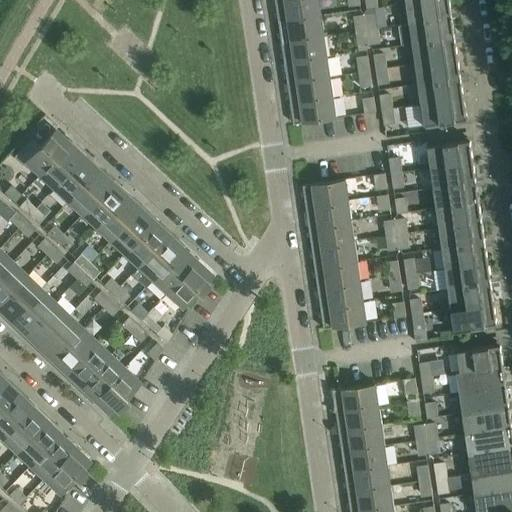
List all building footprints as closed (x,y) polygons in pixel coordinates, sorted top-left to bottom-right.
[(319,0),(288,0),(276,2),(279,22),(322,16),(319,0)] [(377,0),(366,0),(368,9),(379,7),(377,0)] [(450,0),(428,0),(407,3),(410,23),(453,17),(450,0)] [(377,15),(366,17),(368,30),(379,28),(377,15)] [(322,16),(279,22),(282,42),(325,36),(322,16)] [(355,19),(356,31),(368,30),(366,17),(355,19)] [(410,23),(400,25),(403,45),(413,43),(456,37),(453,17),(410,23)] [(379,28),(368,30),(369,42),(380,41),(379,28)] [(368,30),(356,31),(358,44),(369,42),(368,30)] [(325,36),(282,42),(285,62),(328,56),(325,36)] [(456,37),(413,43),(416,64),(459,57),(456,37)] [(375,57),(377,69),(388,68),(386,55),(375,57)] [(328,56),(285,62),(288,83),(331,76),(328,56)] [(459,57),(416,64),(419,84),(462,77),(459,57)] [(357,59),(359,72),(371,70),(369,58),(357,59)] [(388,68),(377,69),(378,82),(390,80),(388,68)] [(371,70),(359,72),(361,85),(372,83),(371,70)] [(331,76),(288,83),(291,103),(334,96),(331,76)] [(462,77),(419,84),(422,104),(465,98),(462,77)] [(334,96),(291,103),(295,124),(337,118),(334,96)] [(381,97),(383,110),(394,108),(392,96),(381,97)] [(465,98),(422,104),(425,125),(468,119),(465,98)] [(363,101),(365,113),(377,112),(375,99),(363,101)] [(394,108),(383,110),(384,123),(396,121),(394,108)] [(26,161),(40,174),(69,143),(54,130),(40,145),(31,137),(14,156),(22,165),(26,161)] [(471,140),(429,146),(428,146),(431,167),(474,161),(471,140)] [(69,143),(40,174),(54,187),(86,154),(78,146),(75,149),(69,143)] [(86,154),(54,187),(69,200),(97,169),(91,164),(94,161),(86,154)] [(401,159),(390,160),(392,173),(403,171),(401,159)] [(474,161),(431,167),(434,187),(477,181),(474,161)] [(97,169),(69,200),(83,213),(114,180),(106,172),(103,175),(97,169)] [(403,171),(392,173),(394,186),(405,184),(403,171)] [(386,173),(374,175),(376,187),(388,185),(386,173)] [(304,185),(307,206),(349,200),(346,179),(319,183),(304,185)] [(114,180),(83,213),(97,226),(125,196),(119,190),(122,187),(114,180)] [(477,181),(434,187),(437,208),(480,201),(477,181)] [(11,185),(4,193),(14,202),(21,195),(11,185)] [(389,194),(378,196),(379,208),(391,207),(389,194)] [(125,196),(97,226),(111,239),(142,206),(134,198),(131,201),(125,196)] [(19,207),(28,215),(35,208),(26,199),(19,207)] [(407,199),(396,201),(398,214),(409,212),(407,199)] [(349,200),(307,206),(310,226),(352,220),(349,200)] [(480,201),(437,208),(440,228),(483,222),(480,201)] [(142,206),(111,239),(125,253),(154,222),(147,216),(150,213),(142,206)] [(35,208),(28,215),(38,224),(45,217),(35,208)] [(8,220),(18,228),(25,221),(15,212),(8,220)] [(352,220),(310,226),(313,247),(355,240),(352,220)] [(407,220),(396,221),(398,234),(409,232),(407,220)] [(25,221),(18,228),(27,237),(34,230),(25,221)] [(385,223),(387,236),(398,234),(396,221),(385,223)] [(154,222),(125,253),(139,266),(170,232),(162,225),(160,227),(154,222)] [(483,222),(440,228),(443,248),(486,242),(483,222)] [(47,233),(56,242),(63,234),(54,225),(47,233)] [(170,232),(139,266),(153,279),(182,248),(176,242),(178,240),(170,232)] [(409,232),(398,234),(400,247),(411,245),(409,232)] [(63,234),(56,242),(66,250),(73,243),(63,234)] [(398,234),(387,236),(389,248),(400,247),(398,234)] [(36,246),(46,254),(53,247),(43,238),(36,246)] [(355,240),(313,247),(316,267),(358,260),(355,240)] [(486,242),(443,248),(446,268),(489,262),(486,242)] [(53,247),(46,254),(55,263),(63,256),(53,247)] [(182,248),(153,279),(167,292),(196,261),(182,248)] [(0,250),(0,275),(12,263),(0,250)] [(81,254),(73,262),(83,270),(90,263),(81,254)] [(358,260),(316,267),(319,287),(361,281),(358,260)] [(405,261),(407,274),(418,272),(416,260),(405,261)] [(196,261),(167,292),(182,306),(196,291),(199,293),(208,283),(205,281),(211,275),(196,261)] [(83,270),(73,262),(66,269),(76,278),(83,270)] [(388,264),(390,277),(401,275),(399,262),(388,264)] [(489,262),(446,268),(449,288),(492,282),(489,262)] [(12,263),(0,275),(0,303),(26,276),(12,263)] [(90,263),(83,270),(92,279),(100,272),(90,263)] [(83,270),(76,278),(85,287),(92,279),(83,270)] [(418,272),(407,274),(409,287),(420,285),(418,272)] [(401,275),(390,277),(391,289),(403,288),(401,275)] [(26,276),(0,303),(0,308),(3,312),(1,315),(9,322),(40,289),(26,276)] [(103,285),(113,294),(120,286),(110,278),(103,285)] [(361,281),(319,287),(322,307),(364,301),(361,281)] [(492,282),(449,288),(452,308),(495,302),(492,282)] [(120,286),(113,294),(122,303),(129,295),(120,286)] [(40,289),(9,322),(17,330),(19,327),(25,333),(54,302),(40,289)] [(93,298),(102,307),(109,299),(100,290),(93,298)] [(109,299),(102,307),(112,316),(119,308),(109,299)] [(411,302),(413,314),(424,313),(422,300),(411,302)] [(364,301),(322,307),(325,328),(367,322),(364,301)] [(54,302),(25,333),(31,339),(29,341),(37,349),(68,316),(54,302)] [(495,302),(452,308),(455,330),(498,323),(495,302)] [(137,303),(130,310),(141,320),(148,313),(137,303)] [(394,305),(396,318),(407,316),(405,304),(394,305)] [(424,313),(413,314),(415,327),(426,325),(424,313)] [(68,316),(37,349),(44,356),(47,354),(53,359),(82,329),(68,316)] [(121,324),(131,333),(138,326),(128,317),(121,324)] [(166,343),(172,334),(163,325),(156,333),(166,343)] [(138,326),(131,333),(140,342),(147,334),(138,326)] [(82,329),(53,359),(67,373),(96,342),(82,329)] [(96,342),(67,373),(81,386),(110,355),(96,342)] [(146,353),(154,361),(162,349),(156,343),(146,353)] [(501,344),(459,351),(458,351),(461,370),(462,372),(504,365),(501,344)] [(110,355),(81,386),(95,399),(124,369),(110,355)] [(432,363),(420,365),(422,378),(433,376),(432,363)] [(457,371),(461,393),(507,386),(504,365),(462,372),(461,370),(457,371)] [(124,369),(95,399),(109,413),(115,407),(118,410),(127,400),(124,397),(138,383),(124,369)] [(433,376),(422,378),(424,390),(435,389),(433,376)] [(416,377),(405,379),(406,392),(418,390),(416,377)] [(4,381),(0,385),(0,412),(20,391),(13,384),(10,387),(4,381)] [(334,390),(337,411),(380,404),(376,383),(349,387),(334,390)] [(507,386),(461,393),(464,413),(510,406),(507,386)] [(20,391),(0,412),(0,435),(3,438),(32,407),(26,402),(28,399),(20,391)] [(419,399),(408,400),(410,413),(421,411),(419,399)] [(380,404),(337,411),(340,431),(383,425),(380,404)] [(438,404),(426,405),(428,418),(439,416),(438,404)] [(511,417),(510,406),(464,413),(467,433),(511,426),(511,417)] [(32,407),(3,438),(17,451),(48,418),(41,410),(38,413),(32,407)] [(48,418),(17,451),(31,464),(60,434),(54,428),(56,426),(48,418)] [(437,424),(426,426),(428,439),(439,437),(437,424)] [(383,425),(340,431),(343,451),(386,445),(383,425)] [(415,428),(417,440),(428,439),(426,426),(415,428)] [(511,426),(467,433),(470,453),(511,446),(511,426)] [(60,434),(31,464),(45,478),(74,447),(60,434)] [(439,437),(428,439),(430,451),(441,450),(439,437)] [(428,439),(417,440),(419,453),(430,451),(428,439)] [(386,445),(343,451),(346,471),(389,465),(386,445)] [(511,446),(470,453),(473,473),(511,467),(511,446)] [(74,447),(45,478),(59,492),(74,477),(76,479),(86,470),(83,467),(88,461),(74,447)] [(435,466),(437,479),(448,477),(446,464),(435,466)] [(389,465),(346,471),(349,491),(392,485),(389,465)] [(418,468),(420,481),(431,479),(429,467),(418,468)] [(511,467),(473,473),(476,493),(511,488),(511,467)] [(448,477),(437,479),(439,491),(450,489),(448,477)] [(431,479),(420,481),(422,494),(433,492),(431,479)] [(392,485),(349,491),(352,511),(395,505),(392,485)] [(15,488),(8,495),(19,505),(26,497),(15,488)] [(511,488),(476,493),(478,511),(488,511),(511,508),(511,488)] [(0,510),(2,511),(16,511),(17,511),(7,502),(0,510)]
